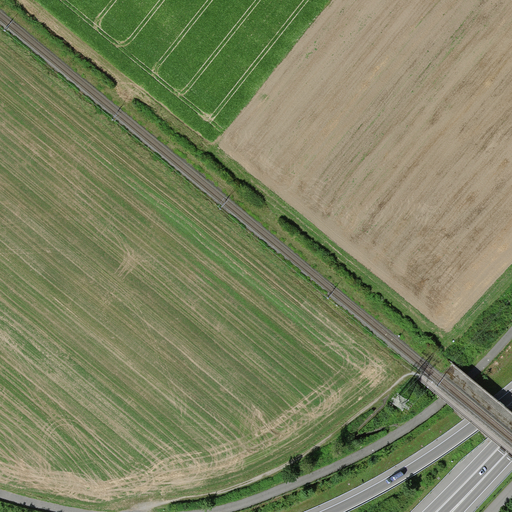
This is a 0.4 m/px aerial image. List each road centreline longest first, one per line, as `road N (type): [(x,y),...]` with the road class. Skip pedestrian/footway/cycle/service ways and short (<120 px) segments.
road 1 (track): [(206,511),(283,488),(389,439),(440,403),(511,330)]
road 2 (motorway): [(511,395),(412,468),(331,511)]
